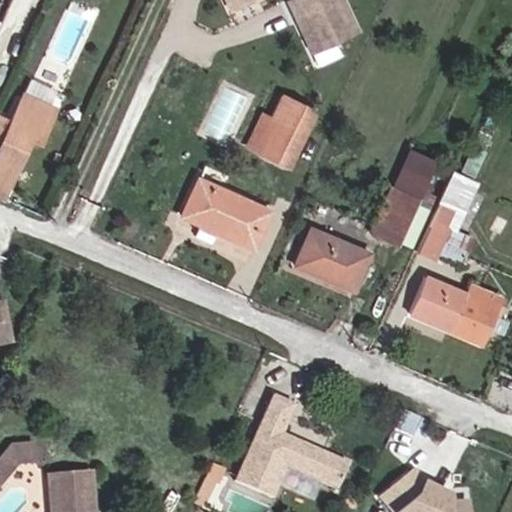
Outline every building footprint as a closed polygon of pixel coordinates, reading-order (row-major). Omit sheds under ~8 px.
[(30,10),(34,1),(31,0),(27,0),(24,7),(30,10)] [(229,0),(235,12),(261,0),(229,0)] [(361,34),(345,0),(297,0),(292,3),(316,55),(361,34)] [(0,194),(4,196),(31,135),(42,139),(55,110),(21,95),(9,122),(0,119),(0,194)] [(313,112),(285,98),(274,120),(265,115),(250,145),(288,164),(313,112)] [(396,243),(397,239),(421,187),(433,159),(408,149),(371,231),(396,243)] [(479,182),(456,171),(452,180),(475,191),(479,182)] [(217,230),(254,246),(269,210),(197,179),(182,215),(201,223),(217,230)] [(452,180),(419,250),(434,257),(437,250),(449,225),(458,207),(465,211),(475,191),(452,180)] [(397,239),(412,247),(436,195),(421,187),(397,239)] [(196,237),(211,244),(217,230),(201,223),(196,237)] [(472,234),(449,225),(437,250),(460,260),(462,257),(464,252),(472,234)] [(295,264),(355,288),(370,251),(310,228),(295,264)] [(468,291),(427,274),(413,311),(482,339),(500,293),(472,282),(468,291)] [(347,490),(358,462),(293,436),(305,406),(282,398),(246,487),(285,503),(298,471),(347,490)] [(423,427),(405,420),(397,438),(415,446),(423,427)] [(47,465),(46,450),(26,450),(17,460),(28,469),(31,465),(47,465)] [(0,486),(8,493),(28,469),(17,460),(0,481),(0,486)] [(466,511),(466,505),(449,506),(442,503),(444,498),(424,489),(414,476),(387,498),(397,511),(466,511)] [(103,511),(104,480),(60,482),(60,511),(103,511)] [(216,511),(228,487),(218,483),(207,507),(216,511)] [(359,511),(364,511),(370,502),(357,495),(351,508),(359,511)]
